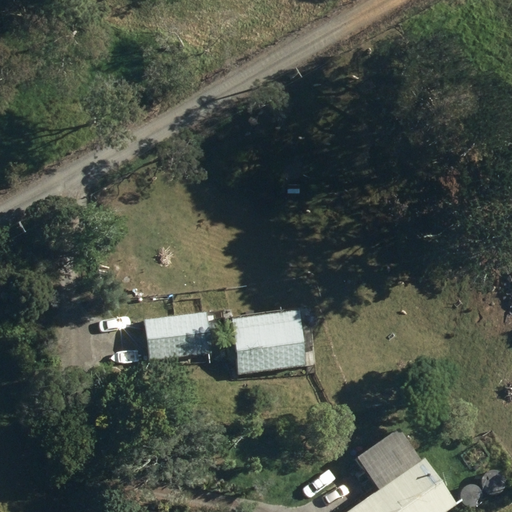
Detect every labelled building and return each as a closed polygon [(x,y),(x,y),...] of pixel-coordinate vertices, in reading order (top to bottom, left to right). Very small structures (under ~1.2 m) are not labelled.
[(170,299),(141,298),(140,316),(169,317),(170,299)] [(302,372),(297,315),(228,320),(232,378),(302,372)] [(138,321),(139,332),(109,335),(110,349),(140,347),(141,362),(212,357),(209,316),(138,321)] [(445,511),(451,507),(392,431),(349,464),(372,494),(348,511),(445,511)] [(473,511),(507,489),(493,468),(453,496),(463,511),(473,511)]
